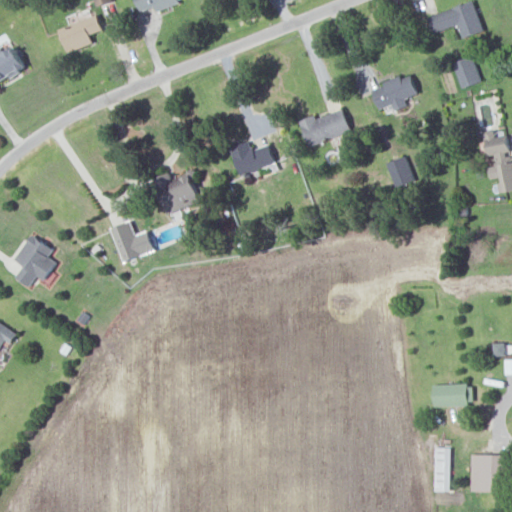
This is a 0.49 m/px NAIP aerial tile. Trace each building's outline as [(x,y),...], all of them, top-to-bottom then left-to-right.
[(157,6),(158,11),(188,0),(187,0),(138,0),(143,11),(157,6)] [(486,31),(475,0),(431,17),(437,33),(460,24),(465,39),(486,31)] [(60,29),(69,53),(95,43),(92,35),(105,30),(99,14),(60,29)] [(0,57),(0,82),(27,67),(16,48),(0,57)] [(456,61),(462,88),(481,83),(476,57),(456,61)] [(396,111),(409,107),(407,99),(420,94),(413,74),(385,83),(386,87),(375,90),(381,109),(395,105),(396,111)] [(353,130),(345,108),(318,119),(317,115),(301,121),(311,147),(353,130)] [(511,191),(511,150),(509,135),(487,139),(490,156),(496,155),(498,166),(490,167),(492,179),(504,177),(506,193),(511,191)] [(271,145),(254,151),(251,141),(233,148),(243,176),(271,166),(273,172),(280,169),(271,145)] [(417,179),(407,156),(388,164),(399,187),(417,179)] [(113,229),(126,263),(157,250),(149,231),(138,235),(132,221),(113,229)] [(18,278),(32,287),(39,276),(47,281),(59,263),(50,257),(55,249),(33,235),(17,260),(26,266),(18,278)] [(0,349),(6,339),(13,344),(20,332),(0,320),(0,349)] [(506,341),(495,342),(495,355),(506,354),(506,341)] [(435,383),(435,405),(475,404),(475,382),(435,383)] [(436,490),(451,490),(452,446),(436,446),(436,490)] [(473,452),(472,490),(510,491),(511,453),(473,452)]
